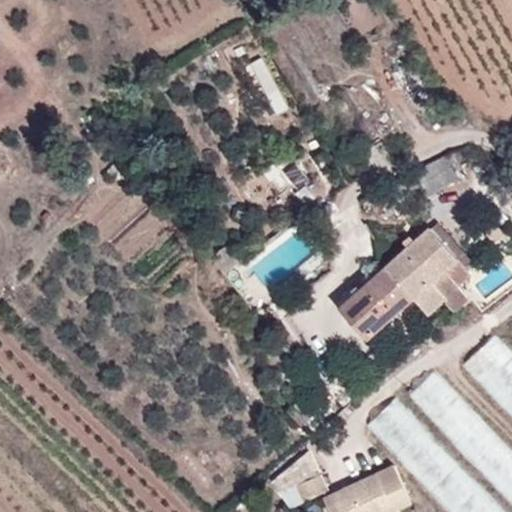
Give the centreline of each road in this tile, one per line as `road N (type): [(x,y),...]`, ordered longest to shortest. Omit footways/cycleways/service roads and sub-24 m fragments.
road 1 (residential): [(511,173),(452,141),(346,199),(362,266),(320,298)]
road 2 (track): [(511,307),(353,416)]
